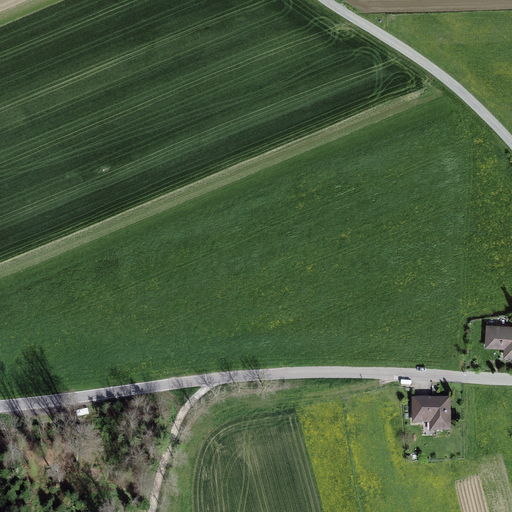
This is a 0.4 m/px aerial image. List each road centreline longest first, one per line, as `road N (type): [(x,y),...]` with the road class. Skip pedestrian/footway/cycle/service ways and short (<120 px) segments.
road 1 (tertiary): [(511,380),(268,373),(0,406)]
road 2 (unclassified): [(511,143),(455,87),(325,0)]
road 3 (track): [(217,377),(188,407),(154,511)]
